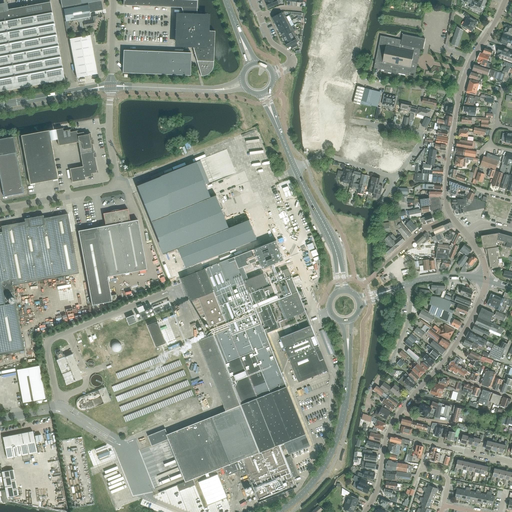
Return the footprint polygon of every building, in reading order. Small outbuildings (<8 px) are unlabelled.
[(88,3),(90,12),(102,9),(101,2),(100,2),(99,0),(88,3)] [(183,15),(196,15),(196,0),(159,0),(159,7),(181,8),(183,15)] [(485,6),(478,3),(472,1),(470,7),(482,12),(485,6)] [(0,6),(0,91),(64,80),(50,2),(5,10),(4,6),(0,6)] [(90,17),(90,12),(88,3),(81,4),(81,6),(64,9),(66,21),(90,17)] [(356,10),(355,17),(365,18),(366,12),(356,10)] [(284,12),(273,18),(275,23),(286,17),(284,12)] [(472,32),(478,21),(468,16),(469,15),(464,12),(463,15),(467,18),(462,26),(472,32)] [(193,49),(201,76),(203,76),(207,75),(208,74),(210,73),(211,72),(212,71),(212,69),(213,67),(214,31),(207,31),(208,21),(203,15),(196,15),(183,15),(183,16),(178,16),(177,47),(184,47),(184,49),(193,49)] [(96,16),(90,17),(76,20),(76,21),(79,23),(81,22),(82,29),(84,28),(84,29),(94,27),(93,21),(97,18),(96,16)] [(286,17),(275,23),(278,28),(289,22),(286,17)] [(355,17),(354,23),(358,24),(358,28),(364,29),(365,18),(355,17)] [(289,22),(278,28),(280,32),(291,26),(289,22)] [(323,26),(322,31),(331,33),(333,25),(330,24),(330,25),(329,27),(326,26),(323,26)] [(291,26),(280,32),(283,37),(294,32),(291,26)] [(458,46),(463,30),(457,27),(451,44),(458,46)] [(294,32),(283,37),(285,42),(296,36),(294,32)] [(402,40),(381,36),(374,68),(385,70),(385,69),(395,71),(395,72),(407,75),(408,72),(415,74),(418,63),(419,61),(419,58),(420,49),(423,49),(425,39),(403,34),(402,40)] [(511,37),(503,34),(500,43),(507,45),(508,42),(511,43),(511,45),(511,46),(511,37)] [(76,77),(90,75),(97,74),(90,35),(69,39),(76,77)] [(296,36),(285,42),(288,47),(291,46),(292,48),(297,46),(296,43),(297,42),(295,37),(297,36),(296,36)] [(511,52),(511,51),(500,47),(497,53),(498,53),(497,56),(509,60),(511,52)] [(482,53),(490,56),(491,56),(493,51),(485,48),(484,50),(483,49),(482,52),(483,53),(482,53)] [(134,62),(135,51),(123,50),(122,73),(145,74),(145,62),(134,62)] [(145,62),(146,51),(135,51),(134,62),(145,62)] [(156,74),(157,51),(146,51),(145,62),(145,74),(156,74)] [(167,75),(168,52),(157,51),(156,74),(167,75)] [(179,75),(180,52),(168,52),(167,75),(179,75)] [(180,52),(179,75),(190,76),(191,53),(180,52)] [(490,56),(482,53),(480,53),(477,60),(478,60),(477,62),(477,64),(486,67),(487,63),(490,56)] [(505,74),(503,73),(500,72),(474,64),(472,71),(498,79),(498,83),(502,81),(505,74)] [(479,81),(480,78),(478,77),(479,74),(471,71),(468,78),(477,80),(479,81)] [(311,73),(310,79),(322,82),(324,76),(311,73)] [(310,79),(309,85),(321,88),(322,82),(310,79)] [(468,88),(477,91),(478,88),(479,84),(481,85),(482,82),(470,79),(469,82),(469,81),(468,84),(469,85),(468,86),(468,88)] [(309,85),(307,91),(320,93),(321,88),(309,85)] [(360,104),(364,88),(358,86),(353,103),(360,105),(360,104)] [(375,91),(364,88),(360,104),(371,107),(375,91)] [(381,92),(382,91),(380,90),(380,92),(375,91),(371,106),(378,107),(381,92)] [(307,91),(306,96),(319,99),(320,93),(307,91)] [(382,104),(394,107),(396,97),(384,94),(382,104)] [(477,103),(478,97),(477,97),(466,94),(464,104),(469,105),(473,106),(474,102),(477,103)] [(436,106),(437,101),(423,98),(422,103),(436,106)] [(412,104),(402,102),(400,108),(410,110),(410,112),(416,113),(417,108),(411,106),(412,104)] [(452,114),(454,105),(446,103),(443,103),(442,105),(446,106),(445,112),(452,114)] [(475,116),(476,107),(464,106),(463,112),(470,113),(469,116),(475,116)] [(426,109),(419,107),(417,114),(424,116),(423,119),(425,119),(422,125),(426,128),(431,119),(428,118),(431,110),(426,108),(426,109)] [(438,119),(437,123),(445,125),(451,126),(453,117),(447,116),(446,121),(438,119)] [(488,128),(488,127),(489,118),(481,118),(481,127),(488,128)] [(484,135),(486,129),(475,127),(473,133),(484,135)] [(63,131),(62,128),(56,130),(58,146),(78,142),(83,166),(69,169),(72,182),(85,180),(85,177),(92,176),(91,174),(96,173),(96,170),(97,170),(95,157),(93,157),(93,153),(94,153),(92,144),(91,144),(90,140),(92,140),(90,133),(84,135),(83,132),(77,133),(76,131),(70,132),(69,130),(63,131)] [(472,132),(473,129),(463,128),(463,129),(460,129),(459,136),(468,137),(468,132),(472,132)] [(30,184),(58,179),(49,130),(21,135),(30,184)] [(319,130),(311,136),(314,141),(322,134),(319,130)] [(322,134),(314,141),(317,145),(325,139),(322,134)] [(373,135),(367,158),(376,161),(380,147),(390,149),(386,163),(395,165),(401,142),(373,135)] [(447,144),(448,138),(437,136),(436,142),(447,144)] [(13,137),(0,139),(0,177),(1,184),(3,196),(23,192),(22,184),(16,152),(13,137)] [(325,139),(317,145),(320,149),(328,143),(325,139)] [(478,143),(460,140),(459,141),(457,141),(456,146),(472,148),(477,149),(478,143)] [(430,149),(437,150),(437,149),(445,151),(446,145),(432,142),(430,149)] [(328,143),(320,149),(324,154),(332,148),(328,143)] [(434,165),(437,150),(430,149),(427,164),(432,165),(434,165)] [(465,149),(464,155),(464,156),(475,157),(476,151),(465,149)] [(495,170),(498,161),(483,156),(480,165),(495,170)] [(465,167),(466,158),(457,157),(455,165),(458,166),(458,168),(462,168),(462,166),(465,167)] [(197,161),(136,185),(150,221),(211,197),(197,161)] [(427,164),(423,163),(423,168),(424,168),(424,169),(423,169),(422,173),(443,175),(443,171),(442,171),(442,169),(433,168),(433,170),(431,170),(432,165),(427,164)] [(503,173),(504,174),(507,165),(502,164),(499,172),(496,171),(492,185),(499,187),(503,173)] [(345,182),(348,169),(344,168),(343,172),(339,171),(338,171),(337,177),(340,177),(341,174),(343,175),(341,181),(345,182)] [(482,173),(483,169),(480,168),(478,172),(476,180),(482,182),(484,174),(482,173)] [(464,182),(466,178),(457,175),(457,170),(451,169),(449,177),(456,178),(456,179),(464,182)] [(360,178),(361,172),(354,171),(350,187),(357,189),(359,183),(356,182),(357,177),(360,178)] [(443,183),(443,175),(422,173),(415,173),(414,182),(424,182),(424,181),(443,183)] [(364,194),(366,184),(368,176),(362,174),(358,193),(364,194)] [(509,175),(504,174),(500,187),(505,189),(509,175)] [(380,198),(380,197),(382,188),(378,187),(380,179),(372,177),(369,191),(375,193),(374,197),(380,198)] [(460,189),(464,191),(466,186),(450,180),(449,187),(459,190),(460,190),(460,189)] [(458,193),(459,190),(449,187),(449,194),(454,195),(457,196),(459,197),(463,197),(464,194),(462,193),(462,194),(460,194),(458,193)] [(486,203),(473,198),(477,190),(467,187),(464,194),(463,197),(467,198),(469,199),(468,200),(464,200),(464,205),(460,205),(461,208),(462,208),(463,212),(464,212),(484,208),(486,203)] [(150,221),(164,254),(179,248),(186,267),(257,238),(249,220),(229,227),(216,195),(211,197),(150,221)] [(439,197),(430,197),(430,198),(420,199),(421,207),(422,207),(423,213),(430,212),(429,206),(423,206),(430,205),(431,211),(441,208),(439,197)] [(463,212),(462,208),(461,208),(460,205),(453,205),(454,210),(455,213),(457,214),(463,212)] [(130,274),(129,272),(147,269),(137,220),(130,221),(128,209),(122,210),(121,211),(120,212),(118,212),(116,213),(115,213),(113,213),(111,213),(110,213),(108,213),(103,213),(105,226),(78,231),(92,305),(111,302),(107,277),(124,273),(125,275),(130,274)] [(410,219),(421,217),(420,209),(408,211),(410,219)] [(401,222),(398,212),(392,214),(396,226),(397,226),(400,229),(399,229),(407,239),(412,235),(401,222)] [(78,273),(67,214),(43,218),(43,215),(24,219),(25,222),(1,226),(2,232),(0,232),(0,354),(25,350),(12,286),(78,273)] [(423,225),(434,221),(432,215),(421,218),(423,225)] [(407,223),(405,225),(411,232),(417,228),(410,220),(407,223)] [(380,233),(381,232),(390,231),(388,222),(379,224),(380,233)] [(450,224),(450,222),(433,229),(435,235),(432,237),(433,239),(432,240),(433,241),(434,241),(435,243),(444,239),(441,233),(446,231),(453,228),(451,223),(450,224)] [(451,241),(455,233),(450,231),(448,234),(446,233),(445,237),(446,238),(446,239),(451,241)] [(453,259),(458,246),(454,245),(457,241),(460,234),(457,232),(451,244),(453,245),(449,257),(453,259)] [(429,239),(429,235),(426,233),(423,236),(423,235),(415,242),(419,246),(422,243),(425,243),(429,239)] [(493,246),(497,245),(499,233),(481,236),(483,248),(493,247),(493,246)] [(511,236),(499,233),(497,245),(500,247),(501,257),(504,258),(503,262),(507,263),(511,245),(511,236)] [(388,236),(387,234),(384,236),(384,237),(383,238),(388,244),(387,245),(387,244),(383,248),(389,255),(405,241),(401,236),(395,241),(390,235),(388,236)] [(449,254),(452,246),(438,244),(436,258),(448,259),(449,254)] [(463,254),(457,263),(461,267),(462,267),(463,267),(470,258),(466,256),(467,255),(468,255),(472,250),(464,244),(461,250),(460,250),(459,252),(463,254)] [(500,259),(499,247),(485,249),(486,255),(488,255),(490,268),(503,266),(502,258),(500,259)] [(259,501),(296,486),(298,475),(291,456),(288,457),(286,451),(283,451),(282,449),(286,447),(285,442),(289,454),(311,446),(265,332),(280,328),(271,305),(281,301),(288,318),(303,312),(304,315),(307,313),(308,312),(307,311),(305,312),(292,277),(274,283),(280,298),(270,302),(263,285),(268,283),(263,273),(245,280),(241,268),(259,261),(255,248),(190,275),(215,335),(199,342),(226,410),(167,434),(166,429),(148,436),(152,445),(169,439),(186,480),(178,484),(180,491),(195,484),(193,479),(205,474),(207,479),(199,483),(208,504),(226,497),(217,474),(211,476),(209,472),(223,467),(227,475),(240,470),(243,475),(247,474),(259,501)] [(462,268),(460,272),(466,272),(465,268),(468,263),(472,266),(477,259),(476,258),(476,257),(474,256),(473,256),(473,257),(471,256),(470,258),(463,267),(462,268)] [(419,264),(423,263),(424,270),(435,269),(434,260),(429,261),(429,259),(423,260),(422,260),(419,261),(419,264)] [(451,265),(451,263),(451,262),(444,260),(443,265),(441,265),(440,269),(446,270),(447,267),(450,267),(450,265),(451,265)] [(511,268),(509,268),(508,271),(504,271),(503,277),(511,278),(511,268)] [(285,278),(291,276),(288,269),(282,271),(285,278)] [(441,294),(441,291),(444,291),(445,285),(432,284),(431,290),(435,290),(435,294),(441,294)] [(460,294),(471,298),(473,292),(469,290),(470,290),(469,288),(466,287),(466,288),(460,286),(459,288),(462,290),(460,294)] [(511,300),(511,297),(511,295),(505,292),(503,298),(491,294),(487,304),(493,306),(493,308),(495,308),(495,307),(498,309),(500,305),(501,305),(499,311),(503,313),(506,305),(511,307),(511,304),(511,300)] [(469,307),(471,301),(453,294),(451,300),(469,307)] [(469,309),(450,301),(447,300),(442,298),(436,297),(431,296),(429,304),(432,305),(429,313),(448,323),(452,315),(456,305),(458,306),(456,310),(467,314),(469,309)] [(175,303),(171,304),(175,314),(183,311),(179,301),(175,303)] [(495,316),(492,315),(493,313),(482,308),(480,312),(481,312),(479,316),(492,322),(494,317),(503,321),(506,316),(496,311),(495,316)] [(148,316),(145,310),(140,312),(143,320),(148,318),(147,316),(148,316)] [(431,323),(434,317),(422,310),(418,316),(431,323)] [(134,315),(126,318),(129,325),(137,322),(134,315)] [(504,328),(478,317),(477,321),(476,321),(475,324),(489,330),(489,329),(501,334),(504,328)] [(458,328),(461,323),(454,319),(451,325),(458,328)] [(454,330),(445,324),(443,328),(441,327),(438,334),(449,340),(454,330)] [(490,333),(475,325),(472,331),(482,336),(484,332),(489,335),(490,333)] [(299,382),(328,370),(318,346),(319,345),(311,326),(281,338),(299,382)] [(422,337),(425,333),(417,327),(414,331),(422,337)] [(325,329),(320,331),(330,355),(335,353),(328,334),(325,329)] [(442,339),(430,329),(426,334),(439,343),(446,348),(450,342),(446,340),(443,338),(442,339)] [(505,350),(469,332),(466,337),(476,342),(484,345),(484,344),(489,347),(493,347),(489,355),(500,360),(505,350)] [(414,343),(417,339),(411,334),(408,338),(414,343)] [(410,348),(414,344),(408,338),(404,342),(410,348)] [(483,347),(466,339),(463,344),(473,349),(474,347),(477,348),(478,347),(483,349),(483,347)] [(442,354),(446,349),(433,340),(430,345),(442,354)] [(500,346),(499,347),(505,350),(508,344),(502,341),(500,346)] [(436,359),(440,355),(427,345),(426,348),(429,350),(431,352),(429,354),(436,359)] [(409,349),(406,352),(416,361),(420,365),(426,370),(430,366),(409,349)] [(405,359),(406,358),(408,356),(402,350),(399,354),(405,359)] [(66,384),(82,378),(72,353),(56,360),(66,384)] [(430,366),(434,361),(426,354),(425,353),(421,358),(430,366)] [(476,367),(479,360),(468,355),(466,358),(472,361),(470,364),(476,367)] [(464,368),(468,363),(458,356),(454,361),(464,368)] [(467,371),(453,361),(451,361),(449,364),(450,364),(447,368),(451,371),(452,370),(456,374),(458,371),(465,375),(467,371)] [(423,374),(425,372),(417,364),(413,368),(415,371),(414,372),(420,377),(423,374)] [(23,403),(45,399),(39,366),(17,370),(23,403)] [(476,381),(479,372),(480,373),(482,369),(479,368),(477,372),(476,371),(476,373),(473,371),(471,377),(472,379),(476,381)] [(415,381),(419,377),(410,369),(408,371),(410,373),(408,375),(415,381)] [(485,386),(491,371),(485,369),(480,384),(485,386)] [(491,371),(485,386),(491,388),(496,373),(491,371)] [(403,378),(399,382),(404,386),(406,384),(407,384),(411,387),(415,383),(408,376),(405,380),(403,378)] [(449,380),(445,378),(441,377),(440,379),(438,383),(447,386),(449,380)] [(501,384),(502,380),(496,378),(493,389),(498,390),(500,384),(501,384)] [(511,386),(511,382),(511,379),(507,378),(506,381),(505,383),(503,383),(500,391),(505,393),(507,389),(509,390),(511,386)] [(391,388),(390,387),(384,383),(380,387),(387,392),(387,391),(389,393),(392,395),(394,393),(398,397),(403,392),(400,388),(395,384),(391,388)] [(459,391),(455,389),(445,386),(445,387),(434,383),(430,393),(435,394),(435,395),(441,397),(444,388),(453,391),(451,399),(456,400),(457,399),(459,391)] [(461,385),(457,398),(460,399),(462,393),(463,391),(468,393),(467,394),(468,394),(467,396),(471,398),(473,391),(472,391),(474,386),(465,383),(464,386),(461,385)] [(381,396),(384,391),(376,386),(373,390),(381,396)] [(480,389),(475,387),(472,397),(476,398),(477,396),(479,397),(481,390),(480,390),(480,389)] [(485,399),(487,391),(483,389),(480,397),(478,402),(481,403),(483,404),(485,399)] [(489,401),(492,393),(487,391),(485,399),(483,404),(487,405),(489,401)] [(494,402),(497,394),(492,393),(489,401),(487,405),(490,406),(492,402),(494,402)] [(497,394),(494,402),(493,404),(498,406),(498,404),(499,404),(501,396),(497,394)] [(396,406),(399,402),(390,395),(387,399),(396,406)] [(393,411),(394,409),(394,408),(395,407),(385,401),(386,399),(382,397),(380,400),(384,402),(383,403),(386,405),(385,407),(392,411),(392,410),(393,411)] [(508,408),(511,400),(503,397),(501,405),(508,408)] [(426,416),(427,414),(430,407),(422,403),(419,410),(418,413),(426,416)] [(376,410),(374,415),(382,419),(382,418),(383,417),(387,419),(390,412),(382,407),(379,412),(376,410)] [(454,413),(452,420),(458,422),(459,417),(460,418),(461,417),(462,415),(461,414),(460,413),(461,408),(454,407),(452,413),(454,413)] [(377,421),(375,426),(383,430),(384,430),(385,428),(385,427),(384,426),(385,426),(384,426),(385,424),(386,424),(378,420),(377,421)] [(429,432),(430,427),(428,426),(428,425),(413,422),(412,427),(426,430),(426,431),(429,432)] [(458,437),(459,430),(460,428),(449,425),(448,427),(453,428),(452,432),(450,431),(448,439),(454,440),(455,436),(458,437)] [(411,435),(412,429),(402,426),(400,432),(411,435)] [(437,427),(434,435),(440,437),(441,435),(442,435),(444,429),(437,427)] [(381,440),(381,438),(381,435),(376,434),(377,431),(370,429),(368,434),(370,437),(369,438),(380,441),(380,440),(381,440)] [(7,458),(37,452),(33,431),(3,437),(7,458)] [(470,436),(471,432),(469,431),(468,435),(463,434),(462,437),(461,442),(467,444),(469,436),(470,436)] [(476,438),(477,434),(475,433),(474,437),(470,436),(469,436),(467,444),(473,445),(475,437),(476,438)] [(482,440),(483,435),(481,434),(480,438),(476,438),(475,437),(473,445),(479,447),(481,440),(482,440)] [(407,443),(408,440),(406,440),(391,436),(390,441),(404,445),(404,442),(407,443)] [(492,442),(488,440),(486,448),(492,450),(494,442),(495,442),(496,438),(493,438),(492,442)] [(501,444),(502,440),(499,439),(498,443),(495,442),(494,442),(492,450),(498,451),(500,443),(501,444)] [(369,440),(367,446),(380,450),(381,444),(369,440)] [(507,446),(508,441),(505,441),(504,444),(501,444),(500,443),(498,451),(504,453),(506,445),(507,446)] [(390,442),(388,453),(395,454),(399,455),(399,452),(400,447),(401,445),(397,444),(390,442)] [(421,459),(422,455),(421,455),(423,447),(417,445),(415,453),(418,454),(417,458),(421,459)] [(436,453),(437,448),(432,447),(431,452),(429,456),(432,457),(432,460),(438,462),(440,454),(436,453)] [(376,461),(377,455),(372,454),(372,451),(363,450),(362,455),(364,455),(364,460),(376,461)] [(387,460),(386,465),(408,468),(408,465),(395,462),(395,461),(387,460)] [(462,469),(464,461),(458,460),(456,467),(455,467),(454,471),(456,472),(457,468),(461,469),(462,469)] [(375,470),(376,463),(362,461),(361,467),(375,470)] [(468,470),(470,462),(464,461),(462,469),(461,469),(460,473),(462,474),(463,469),(467,470),(468,470)] [(474,472),(476,464),(470,462),(468,470),(467,470),(466,475),(468,475),(469,471),(473,471),(474,472)] [(480,473),(482,465),(476,464),(474,472),(473,471),(472,476),(474,476),(475,472),(479,473),(480,473)] [(486,474),(488,467),(482,465),(480,473),(479,473),(478,477),(480,478),(481,473),(486,474)] [(499,477),(501,470),(494,468),(493,476),(492,476),(491,480),(493,481),(494,476),(498,477),(499,477)] [(7,497),(18,495),(13,470),(2,472),(7,497)] [(505,479),(507,471),(501,470),(499,477),(498,477),(497,482),(499,482),(500,478),(504,479),(505,479)] [(374,479),(375,473),(364,471),(363,475),(359,473),(357,472),(356,475),(358,475),(364,477),(374,479)] [(511,480),(511,475),(511,472),(507,471),(505,479),(504,479),(503,483),(505,484),(506,479),(510,480),(511,480)] [(411,474),(397,472),(396,474),(385,472),(384,479),(396,480),(396,478),(410,480),(411,474)] [(355,481),(353,487),(357,488),(368,493),(370,487),(366,485),(364,484),(366,480),(361,478),(359,482),(355,481)] [(385,484),(385,486),(386,486),(386,487),(398,489),(398,491),(400,491),(400,488),(398,488),(398,483),(386,482),(386,483),(385,484)] [(424,489),(436,494),(438,489),(432,486),(433,485),(429,484),(427,488),(424,487),(424,489)] [(385,489),(384,493),(386,494),(386,496),(392,497),(391,501),(398,503),(398,498),(395,497),(396,494),(393,493),(393,491),(385,489)] [(434,499),(436,494),(424,489),(423,491),(426,493),(425,495),(434,499)] [(490,492),(487,505),(492,506),(494,500),(495,500),(496,496),(491,495),(491,492),(490,492)] [(353,511),(357,501),(355,500),(356,498),(348,495),(346,501),(348,502),(345,509),(353,511)] [(432,504),(434,499),(425,495),(423,498),(420,497),(420,499),(432,504)] [(387,510),(389,505),(388,505),(390,501),(382,498),(381,498),(380,500),(381,502),(380,504),(382,506),(383,507),(383,508),(387,510)] [(430,509),(432,504),(420,499),(419,501),(422,503),(421,505),(422,506),(430,509)]
